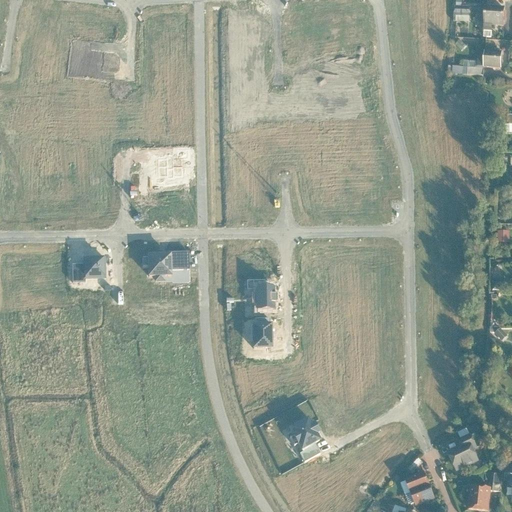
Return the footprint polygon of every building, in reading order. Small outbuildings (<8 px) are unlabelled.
[(457,6),(457,22),(471,22),(472,6),(457,6)] [(186,10),(153,10),(153,36),(186,37),(186,10)] [(506,11),(487,10),(485,34),(493,34),(494,28),(506,29),(506,11)] [(502,71),(503,54),(479,52),(478,69),(502,71)] [(483,79),(484,71),(468,70),(467,77),(483,79)] [(352,81),(353,90),(371,89),(371,80),(352,81)] [(127,81),(94,81),(94,107),(127,108),(127,81)] [(48,84),(15,84),(15,110),(48,111),(48,84)] [(353,90),(351,90),(352,111),(373,110),(372,89),(371,89),(353,90)] [(325,92),(305,93),(306,115),(326,114),(325,92)] [(305,93),(285,93),(286,116),(306,115),(305,93)] [(511,127),(511,126),(511,117),(499,117),(499,127),(511,127)] [(166,160),(158,160),(158,178),(166,177),(166,179),(173,178),(173,177),(182,177),(181,159),(172,160),(172,158),(166,158),(166,160)] [(508,158),(497,158),(496,167),(507,168),(508,158)] [(508,229),(497,229),(497,242),(508,242),(508,229)] [(188,252),(171,253),(172,270),(189,269),(188,252)] [(59,253),(38,254),(38,274),(59,274),(59,253)] [(172,270),(171,253),(147,254),(148,276),(155,275),(155,281),(165,281),(165,275),(172,275),(172,270)] [(21,257),(21,271),(30,271),(29,256),(21,256),(21,257)] [(105,256),(84,256),(84,264),(84,279),(105,279),(105,256)] [(21,257),(0,257),(0,287),(17,287),(17,278),(22,278),(21,271),(21,257)] [(84,279),(84,264),(73,265),(73,282),(84,282),(84,279)] [(500,282),(491,282),(492,292),(501,291),(500,282)] [(276,310),(275,286),(254,287),(255,311),(276,310)] [(273,347),(272,322),(253,323),(254,348),(273,347)] [(499,329),(494,332),(502,341),(506,337),(499,329)] [(459,341),(440,342),(441,364),(460,364),(459,341)] [(440,342),(421,342),(422,365),(441,364),(440,342)] [(280,363),(250,369),(253,386),(283,381),(282,373),(280,363)] [(294,368),(282,373),(283,381),(284,385),(298,380),(294,368)] [(360,418),(346,390),(328,399),(341,426),(360,418)] [(315,442),(322,437),(310,415),(287,427),(299,450),(301,449),(315,442)] [(445,453),(455,473),(477,462),(472,450),(476,448),(470,434),(456,441),(459,447),(445,453)] [(321,454),(315,442),(301,449),(302,451),(299,453),(305,463),(321,454)] [(511,463),(509,463),(503,475),(502,483),(508,483),(507,489),(511,490),(510,504),(511,503),(511,463)] [(422,473),(403,480),(408,493),(427,486),(422,473)] [(499,492),(501,475),(494,474),(492,492),(499,492)] [(427,486),(408,493),(414,508),(433,499),(427,486)] [(481,511),(487,511),(490,489),(469,487),(466,510),(481,511)]
